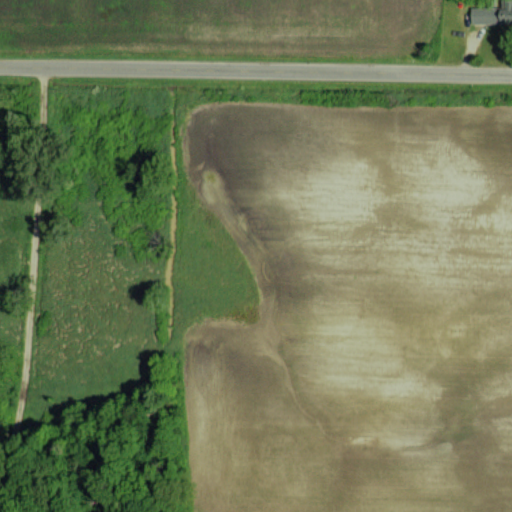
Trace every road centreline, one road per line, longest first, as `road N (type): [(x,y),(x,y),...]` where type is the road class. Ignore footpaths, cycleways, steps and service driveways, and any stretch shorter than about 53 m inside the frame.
road 1 (tertiary): [(511,72),(0,63)]
road 2 (residential): [(41,64),(25,338),(0,509)]
